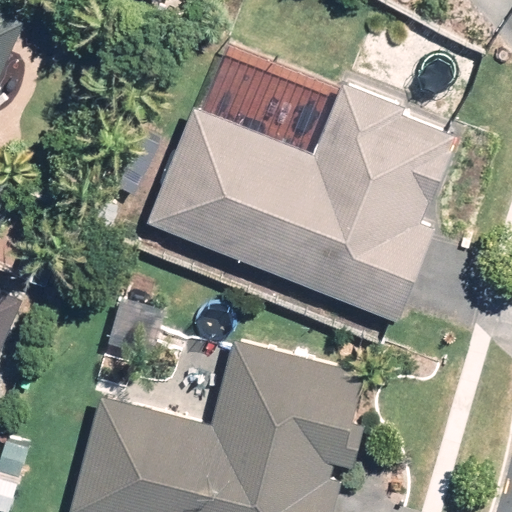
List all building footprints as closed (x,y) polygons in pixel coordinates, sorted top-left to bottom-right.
[(0,83),(31,13),(2,0),(0,0),(0,230),(26,172),(0,160),(0,83)] [(463,57),(377,25),(364,60),(451,92),(463,57)] [(203,100),(159,209),(407,308),(442,221),(429,216),(466,125),(353,80),(326,149),(203,100)] [(0,355),(29,291),(0,277),(0,355)] [(113,388),(82,503),(116,511),(339,511),(354,455),(365,458),(376,414),(366,412),(379,364),(244,329),(221,416),(113,388)]
